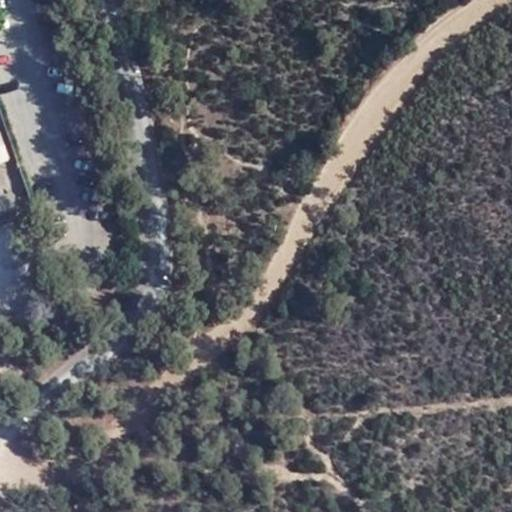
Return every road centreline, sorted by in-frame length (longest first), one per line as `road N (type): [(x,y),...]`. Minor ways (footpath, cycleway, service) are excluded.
road 1 (track): [(83,445),(251,312),(424,48),(491,0)]
road 2 (residential): [(105,0),(133,82),(157,246),(153,289),(142,315),(18,420),(0,426)]
